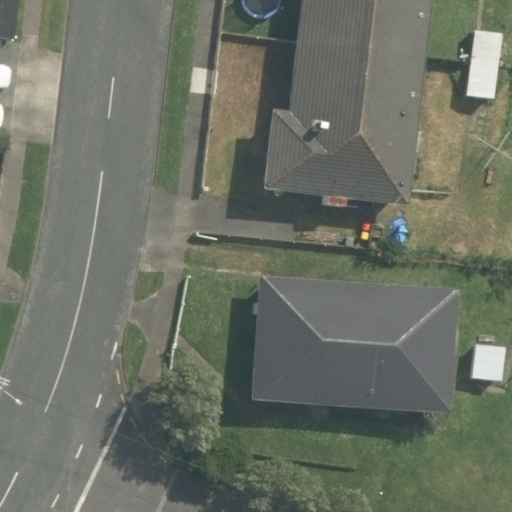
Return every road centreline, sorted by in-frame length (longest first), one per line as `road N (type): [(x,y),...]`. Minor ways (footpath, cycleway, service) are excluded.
road 1 (residential): [(128,0),(113,140),(79,319),(42,427)]
road 2 (residential): [(42,427),(212,511)]
